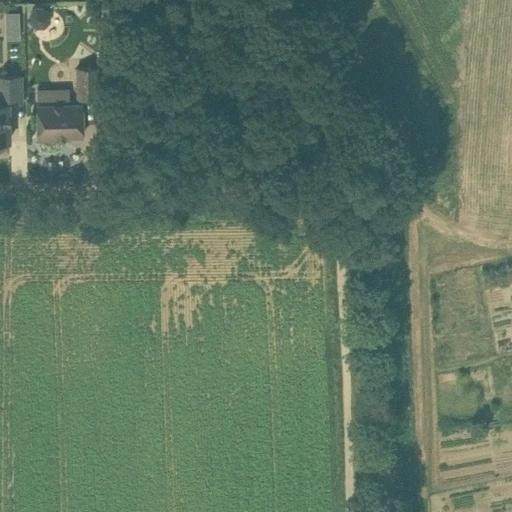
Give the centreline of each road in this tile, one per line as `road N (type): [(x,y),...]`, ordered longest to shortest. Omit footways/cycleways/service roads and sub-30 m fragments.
road 1 (track): [(427,495),(416,212)]
road 2 (track): [(338,205),(104,191)]
road 3 (track): [(416,212),(402,131),(333,0)]
